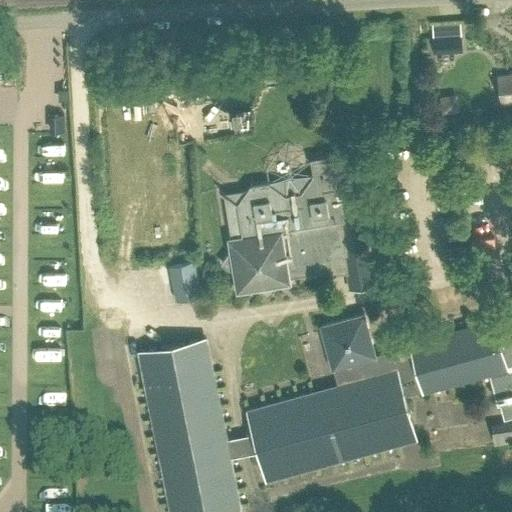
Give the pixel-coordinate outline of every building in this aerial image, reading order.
[(432,23),(433,36),(434,52),(464,50),(461,20),(432,23)] [(398,23),(399,57),(430,56),(428,22),(398,23)] [(511,72),(498,74),(501,99),(511,97),(511,72)] [(408,111),(430,109),(429,92),(407,94),(408,111)] [(221,188),(220,189),(224,192),(238,202),(243,233),(231,235),(228,235),(230,249),(222,261),(234,270),(237,289),(257,286),(269,294),(278,283),(291,280),(290,275),(330,269),(330,274),(332,274),(331,268),(346,266),(347,271),(350,287),(375,283),(374,277),(362,205),(362,201),(374,199),(372,185),(359,187),(359,183),(366,181),(361,148),(311,156),(314,172),(301,190),(286,192),(268,180),(251,182),(247,188),(238,200),(225,191),(221,188)] [(170,264),(177,298),(201,293),(195,259),(170,264)] [(254,430),(247,432),(252,451),(260,449),(267,477),(417,437),(404,392),(422,387),(423,391),(488,373),(490,372),(499,403),(501,403),(505,416),(511,414),(511,269),(511,270),(511,272),(511,314),(492,320),(409,343),(377,352),(365,311),(321,323),(338,381),(248,406),(254,430)] [(232,455),(239,454),(234,435),(228,436),(207,335),(139,348),(172,511),(209,511),(242,505),(232,455)] [(511,418),(491,421),(494,443),(511,440),(511,418)]
